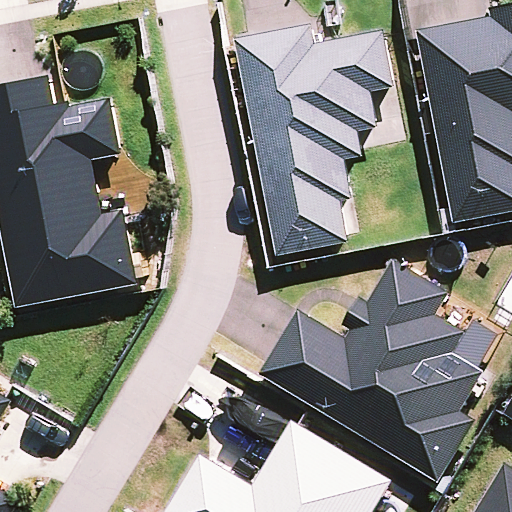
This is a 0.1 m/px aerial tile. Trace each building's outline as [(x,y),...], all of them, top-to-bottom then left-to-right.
[(495,20),(422,34),(459,226),(511,215),(511,7),(493,11),(495,20)] [(315,30),(241,44),(283,259),(352,245),(345,206),(357,203),(349,163),(368,160),(363,135),(382,131),(375,95),(399,90),(389,34),(318,47),(315,30)] [(57,78),(0,88),(0,203),(21,311),(143,288),(128,213),(108,217),(98,164),(127,158),(116,102),(75,110),(74,106),(69,107),(63,108),(57,78)] [(264,376),(442,485),(480,424),(464,414),(487,376),(455,357),(469,335),(440,318),(453,296),(398,263),(372,305),(364,300),(346,328),(355,334),(350,342),(303,313),(264,376)] [(0,511),(21,511),(27,504),(0,487),(0,430),(17,404),(10,399),(0,393),(0,511)] [(379,511),(397,483),(296,423),(257,488),(205,457),(172,511),(379,511)] [(479,511),(511,511),(511,467),(508,465),(479,511)]
